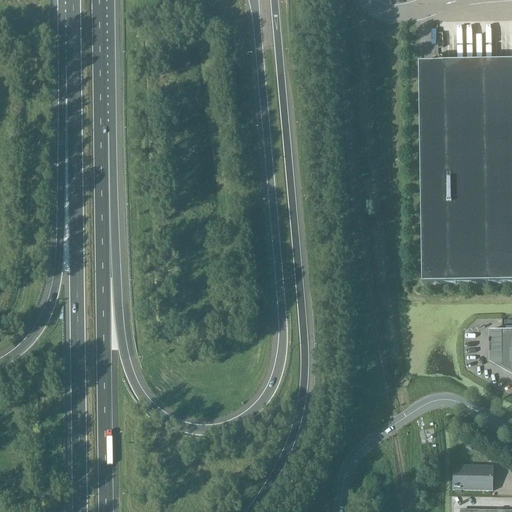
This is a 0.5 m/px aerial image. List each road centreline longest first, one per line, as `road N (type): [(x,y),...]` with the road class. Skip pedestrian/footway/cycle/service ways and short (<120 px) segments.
road 1 (motorway): [(253,0),(283,332),(276,377),(248,415),(210,430),(188,428),(163,418),(137,390),(122,346),(114,196),(100,131)]
road 2 (motorway): [(250,511),(287,451),(304,373),(274,0)]
road 3 (motorway): [(73,35),(79,511)]
road 4 (motorway): [(106,511),(100,131)]
road 5 (motorway): [(73,35),(61,114),(55,287),(33,337),(0,362)]
road 6 (tertiary): [(339,511),(354,455),(433,401),(459,402),(511,433)]
road 7 (motorway): [(100,131),(99,0)]
